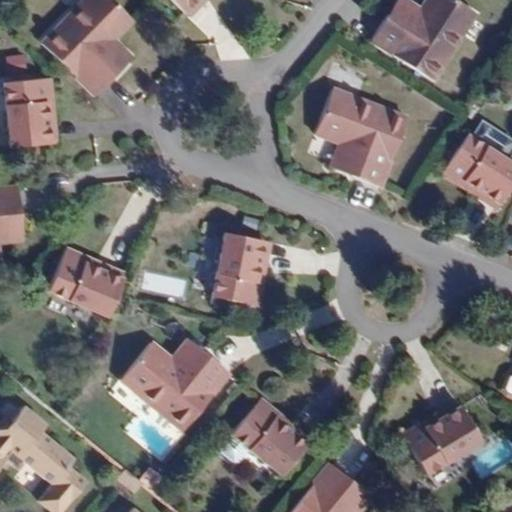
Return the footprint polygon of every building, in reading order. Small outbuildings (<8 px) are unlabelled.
[(116,38),(131,22),(110,0),(81,0),(39,41),(92,94),(113,73),(97,56),(116,38)] [(171,0),(184,12),(195,0),(171,0)] [(188,16),(203,0),(195,0),(184,12),(188,16)] [(432,81),(475,15),(452,0),(422,0),(418,7),(404,29),(385,16),(369,41),(432,81)] [(404,29),(418,7),(408,0),(396,0),(385,16),(404,29)] [(132,55),(116,38),(97,56),(113,73),(132,55)] [(48,142),(44,103),(51,102),(49,78),(2,83),(8,146),(48,142)] [(380,185),(407,115),(333,87),(314,135),(338,144),(360,153),(353,174),(380,185)] [(55,141),(51,102),(44,103),(48,142),(55,141)] [(511,178),(511,166),(465,134),(439,173),(459,187),(464,181),(496,202),(511,178)] [(353,174),(360,153),(338,144),(329,165),(353,174)] [(496,202),(464,181),(459,187),(492,209),(496,202)] [(0,252),(0,217),(19,215),(16,186),(0,187),(0,268),(1,268),(0,252)] [(0,243),(22,241),(19,215),(0,217),(0,243)] [(255,280),(263,241),(223,233),(211,295),(257,306),(262,281),(255,280)] [(262,281),(269,242),(263,241),(255,280),(262,281)] [(121,281),(85,264),(87,258),(66,249),(47,292),(105,318),(113,300),(121,281)] [(124,274),(87,258),(85,264),(121,281),(124,274)] [(204,355),(185,339),(170,356),(190,372),(204,355)] [(181,431),(227,374),(204,355),(190,372),(170,356),(152,341),(118,380),(181,431)] [(305,445),(273,419),(278,413),(261,398),(230,434),(280,475),(305,445)] [(424,427),(459,407),(455,400),(421,422),(424,427)] [(74,460),(40,431),(46,425),(23,406),(10,423),(3,417),(0,420),(0,467),(5,462),(7,460),(1,455),(7,448),(12,453),(22,461),(51,485),(38,502),(50,511),(59,511),(70,499),(72,499),(85,483),(67,468),(74,460)] [(479,440),(459,407),(424,427),(421,422),(401,434),(425,474),(479,440)] [(309,440),(278,413),(273,419),(305,445),(309,440)] [(481,482),(511,461),(511,445),(506,436),(467,461),(481,482)] [(350,511),(337,501),(351,483),(329,465),(289,511),(350,511)] [(140,483),(123,469),(115,479),(132,493),(140,483)] [(362,511),(371,501),(351,483),(337,501),(350,511),(362,511)]
